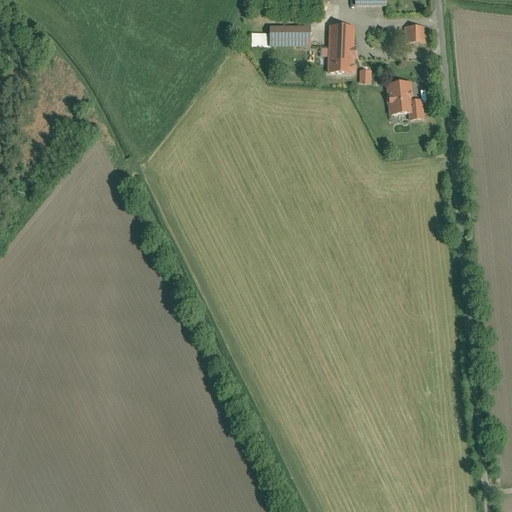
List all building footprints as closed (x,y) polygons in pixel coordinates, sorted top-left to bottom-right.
[(355,0),(356,9),(387,8),(387,0),(355,0)] [(357,29),(330,28),(328,76),(355,77),(357,29)] [(428,28),(404,28),(404,44),(428,44),(428,28)] [(273,49),(273,50),(314,49),(313,29),(291,30),(279,30),(273,30),(273,37),(273,49)] [(323,29),(313,29),(314,49),(329,49),(329,34),(329,31),(327,29),(323,29)] [(273,49),(273,37),(265,37),(265,49),(273,49)] [(373,72),(359,72),(359,85),(373,85),(373,72)] [(410,83),(387,86),(391,118),(393,118),(404,117),(410,116),(411,123),(425,122),(423,105),(412,106),(410,83)]
